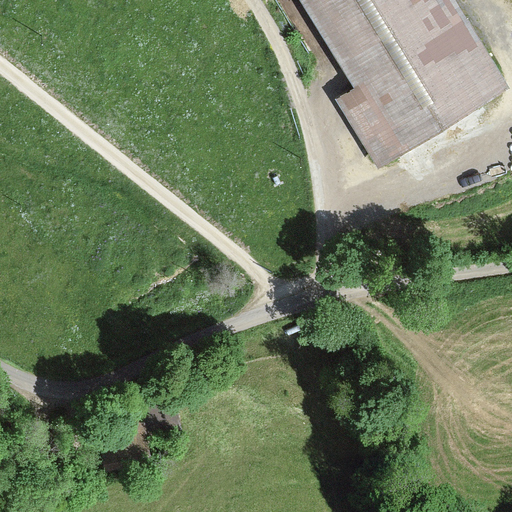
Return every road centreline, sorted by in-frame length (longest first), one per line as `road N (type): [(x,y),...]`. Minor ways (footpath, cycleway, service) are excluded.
road 1 (residential): [(511,265),(317,296),(78,389),(31,387),(0,371)]
road 2 (track): [(290,307),(256,268),(0,65)]
road 3 (track): [(252,322),(249,361),(195,405),(193,464),(161,511)]
road 4 (track): [(31,387),(51,434),(43,511)]
